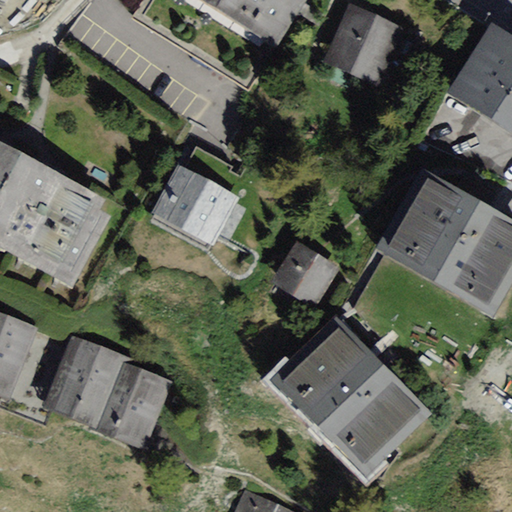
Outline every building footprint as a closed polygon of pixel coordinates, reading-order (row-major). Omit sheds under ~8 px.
[(38,0),(0,0),(0,24),(18,30),(38,0)] [(296,0),(170,0),(264,55),(296,0)] [(336,8),(313,67),(371,90),(394,30),(336,8)] [(511,50),(473,28),(432,99),(511,145),(511,50)] [(103,217),(0,161),(0,259),(62,293),(103,217)] [(231,204),(169,171),(143,219),(206,252),(231,204)] [(511,271),(511,233),(405,173),(356,254),(480,325),(511,271)] [(333,276),(285,244),(258,286),(305,317),(333,276)] [(410,418),(317,320),(243,389),(336,487),(410,418)] [(0,372),(22,332),(0,323),(0,372)] [(119,363),(63,340),(25,409),(119,451),(154,385),(116,370),(119,363)] [(280,511),(240,492),(226,511),(280,511)]
